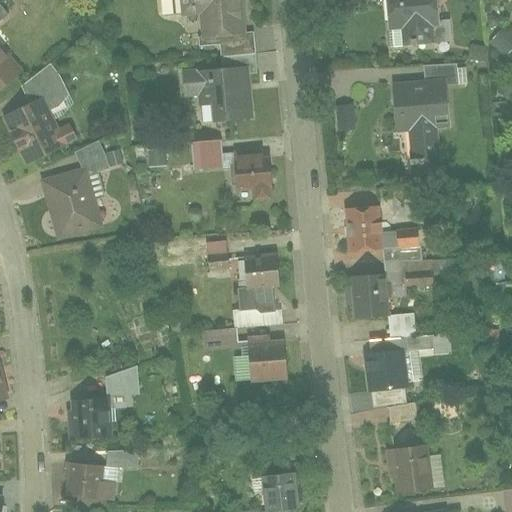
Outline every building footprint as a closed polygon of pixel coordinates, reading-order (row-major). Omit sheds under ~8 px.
[(233,0),(182,0),(183,15),(200,14),(202,38),(236,36),(233,0)] [(438,0),(385,0),(390,49),(426,46),(424,24),(440,22),(438,0)] [(0,55),(0,90),(17,74),(0,55)] [(242,69),(199,72),(202,123),(246,120),(242,69)] [(407,129),(414,170),(443,165),(436,123),(453,120),(447,87),(392,97),(398,131),(407,129)] [(35,104),(2,119),(24,165),(57,149),(35,104)] [(337,130),(353,128),(350,105),(334,107),(337,130)] [(218,140),(190,141),(192,170),(220,169),(218,140)] [(268,157),(234,160),(237,192),(251,191),(252,201),(272,199),(268,157)] [(84,173),(38,187),(54,240),(100,227),(84,173)] [(344,209),(348,252),(370,251),(367,207),(344,209)] [(227,241),(164,245),(164,257),(197,255),(198,274),(229,272),(227,241)] [(281,282),(276,255),(243,261),(247,287),(281,282)] [(350,275),(354,317),(376,315),(372,273),(350,275)] [(204,339),(236,337),(235,327),(203,330),(204,339)] [(207,349),(238,347),(237,339),(206,340),(207,349)] [(285,376),(283,346),(247,349),(249,379),(285,376)] [(389,350),(362,355),(369,390),(396,385),(389,350)] [(104,371),(105,395),(139,394),(138,370),(104,371)] [(66,402),(69,440),(93,438),(91,400),(66,402)] [(391,448),(396,492),(430,487),(424,444),(391,448)] [(91,465),(65,465),(64,498),(90,499),(91,465)] [(267,511),(273,511),(292,509),(287,478),(262,482),(267,511)]
